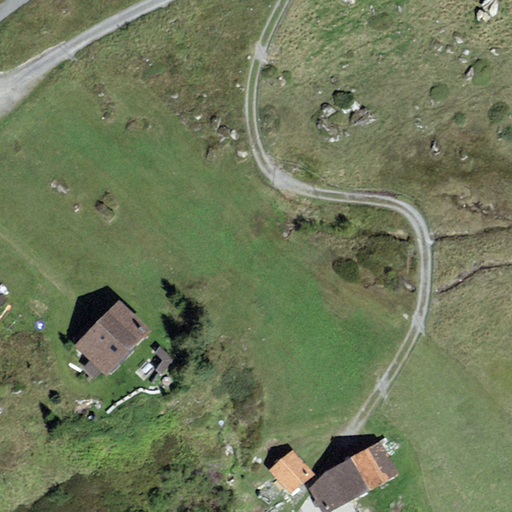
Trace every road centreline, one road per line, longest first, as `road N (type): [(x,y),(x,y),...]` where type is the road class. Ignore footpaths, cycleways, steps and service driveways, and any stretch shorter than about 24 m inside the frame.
road 1 (track): [(287,0),(260,49),(249,112),(262,165),(299,192),(400,204),(423,236),(423,313),(334,458)]
road 2 (track): [(0,94),(161,0)]
